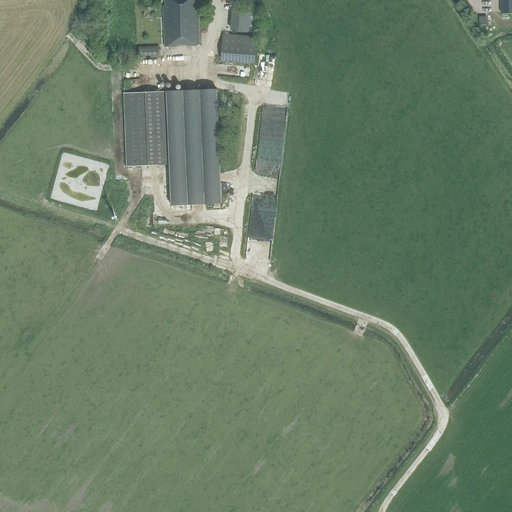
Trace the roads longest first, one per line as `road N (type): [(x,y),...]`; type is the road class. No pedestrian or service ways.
road 1 (track): [(380,511),(436,436),(441,406),(392,329),(237,264),(250,90),(203,76),(149,78)]
road 2 (track): [(117,228),(237,264)]
